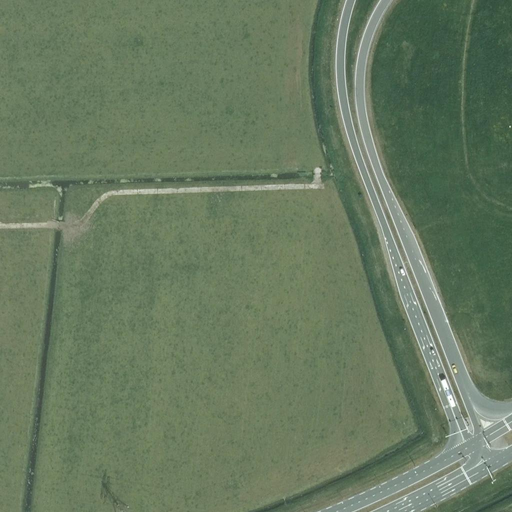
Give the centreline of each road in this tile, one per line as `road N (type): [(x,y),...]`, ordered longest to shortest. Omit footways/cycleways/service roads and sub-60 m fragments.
road 1 (trunk): [(350,0),(341,46),(348,123),(466,449)]
road 2 (trunk): [(454,369),(362,120),(364,45),(385,0)]
road 3 (track): [(0,225),(75,225),(112,192),(317,185),(316,170)]
road 4 (trunk): [(466,449),(336,511)]
